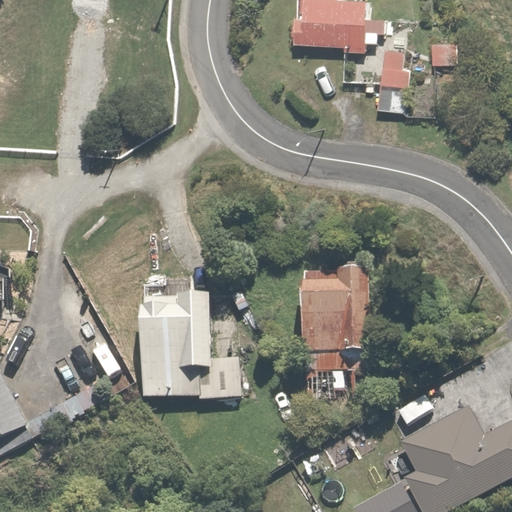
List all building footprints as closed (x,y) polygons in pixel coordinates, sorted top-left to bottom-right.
[(362,0),(300,0),(300,13),(292,12),(291,43),(343,44),(343,49),(362,50),(362,0)] [(462,37),(429,37),(429,63),(462,62),(462,37)] [(384,46),(384,51),(379,107),(405,109),(408,69),(401,68),(402,48),(384,46)] [(364,268),(301,270),(305,402),(356,401),(355,370),(367,369),(364,268)] [(144,302),(138,302),(141,396),(200,394),(200,397),(241,396),(240,356),(213,357),(211,291),(144,293),(144,302)] [(0,456),(35,438),(22,414),(0,371),(0,456)] [(463,396),(396,440),(414,469),(404,476),(427,511),(452,511),(511,473),(511,422),(490,437),(463,396)] [(419,511),(403,481),(353,508),(354,511),(419,511)]
